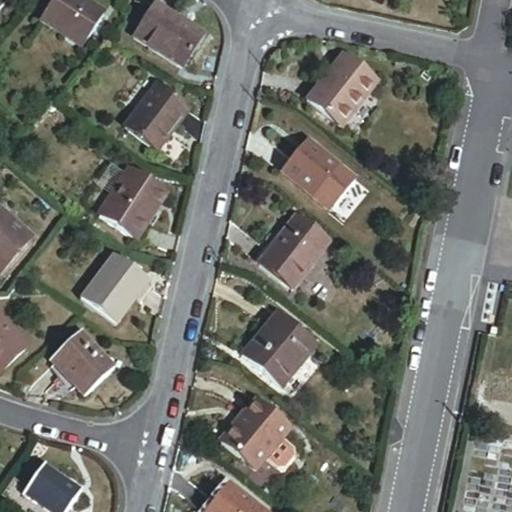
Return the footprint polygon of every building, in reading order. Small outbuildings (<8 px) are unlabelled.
[(0,0),(0,24),(11,8),(0,0)] [(82,54),(102,24),(82,10),(66,0),(58,0),(41,27),(82,54)] [(179,77),(199,46),(182,36),(153,17),(133,47),(179,77)] [(304,108),(336,133),(370,91),(338,66),(319,89),(304,108)] [(168,143),(163,139),(170,129),(180,116),(151,94),(121,135),(155,160),(168,143)] [(324,219),(350,187),(302,148),(290,163),(276,180),(324,219)] [(147,225),(158,211),(126,187),(98,224),(130,248),(147,225)] [(0,275),(27,245),(0,220),(0,275)] [(254,273),(286,298),(323,252),(291,227),(275,247),(254,273)] [(80,307),(112,333),(131,309),(145,293),(112,266),(80,307)] [(274,395),(311,352),(271,319),(252,341),(235,362),(274,395)] [(0,374),(25,349),(0,324),(0,374)] [(85,402),(113,377),(80,339),(52,364),(85,402)] [(217,450),(250,477),(259,466),(274,448),(284,436),(251,409),(234,429),(217,450)] [(286,458),(274,448),(259,466),(271,475),(277,475),(287,464),(286,458)] [(15,503),(27,511),(62,511),(75,493),(59,482),(40,468),(15,503)] [(253,511),(227,490),(214,505),(208,511),(253,511)]
